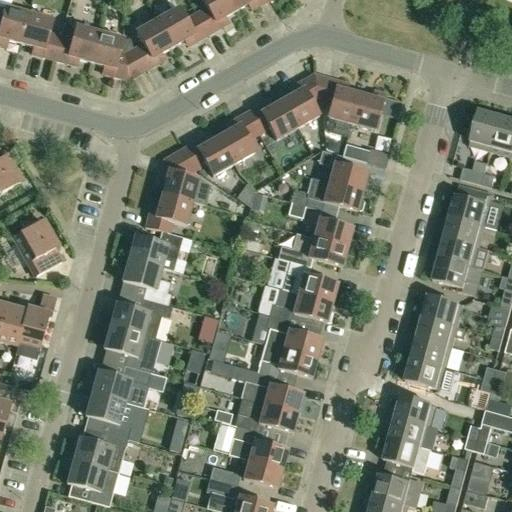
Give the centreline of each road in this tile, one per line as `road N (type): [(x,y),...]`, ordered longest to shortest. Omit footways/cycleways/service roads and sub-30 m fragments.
road 1 (residential): [(311,511),(352,365),(381,327),(447,71)]
road 2 (residential): [(130,128),(31,511)]
road 3 (residential): [(130,128),(299,38),(326,38)]
road 4 (residential): [(130,128),(0,95)]
